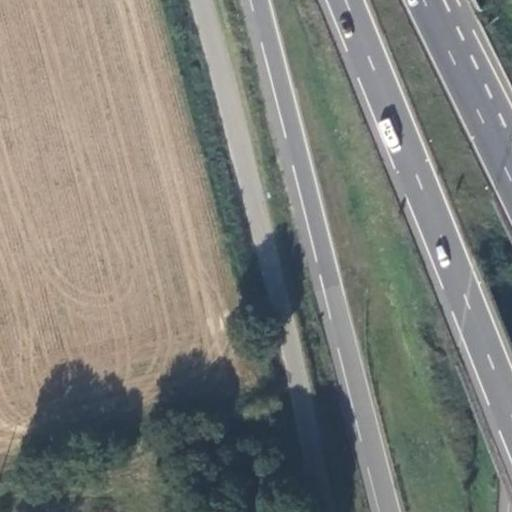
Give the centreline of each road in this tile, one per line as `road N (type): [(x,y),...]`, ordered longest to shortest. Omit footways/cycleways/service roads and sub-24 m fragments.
road 1 (trunk): [(262,0),(387,511)]
road 2 (unclassified): [(325,511),(201,0)]
road 3 (trunk): [(346,0),(511,410)]
road 4 (trunk): [(511,176),(426,0)]
